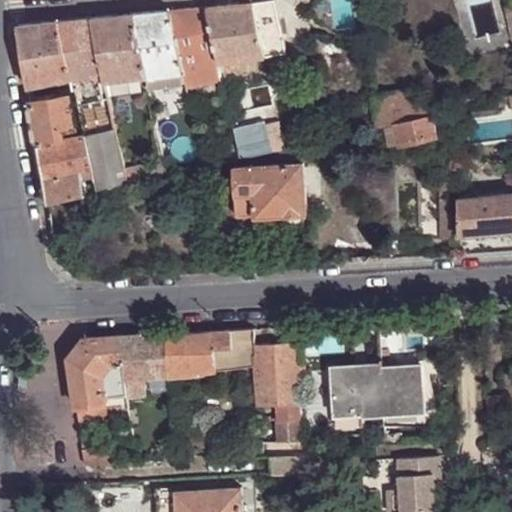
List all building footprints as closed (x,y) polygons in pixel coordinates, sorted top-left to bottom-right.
[(252,0),(239,0),(208,6),(219,61),(244,56),(263,52),(252,0)] [(208,6),(171,10),(183,71),(187,90),(202,89),(204,101),(227,98),(222,76),(219,61),(208,6)] [(171,10),(134,13),(146,75),(182,72),(183,71),(171,10)] [(134,13),(93,17),(107,81),(125,78),(146,75),(134,13)] [(58,20),(71,78),(73,77),(79,102),(110,95),(107,81),(93,17),(58,20)] [(19,24),(28,86),(71,78),(58,20),(19,24)] [(244,56),(219,61),(222,76),(247,72),(244,56)] [(182,72),(146,75),(148,86),(184,83),(182,72)] [(148,86),(146,75),(125,78),(129,102),(150,97),(148,86)] [(125,78),(107,81),(110,95),(118,128),(118,130),(134,126),(129,102),(125,78)] [(373,93),(375,127),(383,126),(394,123),(391,108),(420,101),(415,84),(373,93)] [(31,101),(38,144),(64,139),(63,130),(74,128),(70,94),(31,101)] [(459,108),(474,105),(472,94),(457,98),(459,108)] [(391,108),(394,123),(429,115),(426,104),(425,100),(420,101),(391,108)] [(426,104),(429,115),(443,111),(440,100),(426,104)] [(429,115),(394,123),(399,142),(433,134),(429,115)] [(236,145),(239,158),(270,152),(263,121),(232,127),(236,145)] [(83,135),(84,136),(93,177),(94,181),(127,174),(118,130),(118,128),(83,135)] [(38,144),(47,203),(84,195),(81,179),(93,177),(84,136),(64,139),(38,144)] [(215,151),(217,164),(232,161),(239,158),(236,145),(215,151)] [(301,162),(232,168),(237,217),(255,216),(255,218),(283,216),(283,225),(304,223),(304,213),(306,213),(301,162)] [(450,206),(449,172),(440,173),(441,206),(450,206)] [(94,181),(96,191),(130,184),(127,174),(94,181)] [(511,230),(511,190),(458,196),(459,235),(511,230)] [(451,237),(450,206),(441,206),(441,237),(451,237)] [(255,216),(237,217),(238,228),(255,227),(255,218),(255,216)] [(255,228),(283,225),(283,216),(255,218),(255,227),(255,228)] [(253,328),(231,330),(233,348),(234,367),(255,365),(254,347),(254,342),(253,328)] [(231,330),(212,331),(215,369),(234,367),(233,348),(231,330)] [(212,331),(165,334),(167,375),(192,373),(215,369),(212,331)] [(122,362),(124,379),(146,377),(141,336),(141,334),(118,336),(122,362)] [(165,334),(141,336),(146,377),(167,375),(165,334)] [(100,363),(122,362),(118,336),(85,338),(70,356),(77,404),(105,401),(104,394),(100,363)] [(299,402),(295,340),(254,342),(254,347),(255,365),(258,404),(276,404),(299,402)] [(332,364),(335,413),(360,412),(363,412),(406,410),(403,371),(383,371),(383,366),(382,358),(380,358),(380,362),(332,364)] [(424,406),(424,409),(434,415),(434,412),(438,412),(426,364),(426,363),(426,362),(425,361),(424,360),(423,360),(422,359),(421,359),(420,359),(419,360),(418,361),(417,362),(416,363),(416,365),(422,364),(424,406)] [(104,394),(126,391),(124,379),(122,362),(100,363),(104,394)] [(403,366),(403,371),(406,410),(424,409),(424,406),(422,364),(416,365),(403,366)] [(330,370),(314,371),(314,393),(330,393),(330,370)] [(120,400),(127,398),(126,391),(104,394),(105,401),(120,400)] [(487,399),(488,419),(505,418),(504,398),(487,399)] [(301,417),(299,402),(276,404),(276,416),(275,416),(277,443),(302,442),(300,417),(301,417)] [(424,409),(406,410),(363,412),(363,423),(424,426),(427,425),(430,424),(432,422),(433,420),(434,415),(424,409)] [(335,425),(361,424),(360,412),(335,413),(335,425)] [(489,448),(506,447),(505,418),(488,419),(489,448)] [(85,463),(111,462),(107,444),(83,448),(85,463)] [(165,461),(174,460),(173,452),(165,452),(165,461)] [(269,457),(270,473),(332,471),(332,453),(269,455),(269,457)] [(413,510),(412,511),(445,511),(446,507),(454,507),(452,478),(444,478),(442,453),(398,456),(400,486),(388,487),(390,511),(398,511),(413,510)] [(177,489),(178,511),(242,511),(241,486),(177,489)] [(178,511),(177,489),(162,490),(163,511),(178,511)]
